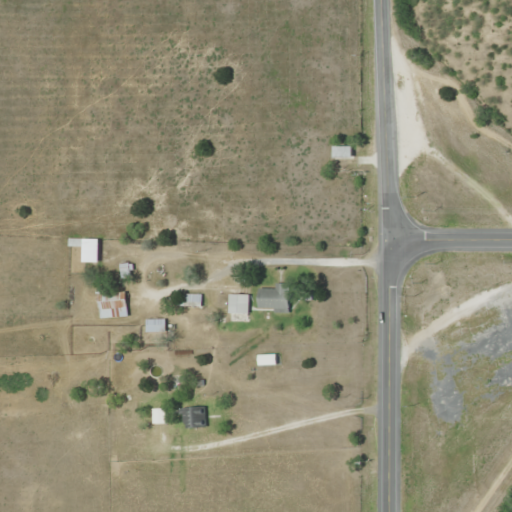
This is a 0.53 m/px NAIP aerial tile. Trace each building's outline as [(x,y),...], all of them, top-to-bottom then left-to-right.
[(333,145),(333,157),(352,157),(352,145),(333,145)] [(276,287),(258,287),(258,309),(289,309),(289,282),(276,282),(276,287)] [(99,316),(126,316),(126,286),(99,286),(99,316)] [(228,312),(248,312),(248,292),(228,292),(228,312)] [(185,305),(199,305),(199,293),(185,293),(185,305)] [(205,426),(205,406),(183,406),(183,426),(205,426)] [(165,421),(164,408),(154,408),(155,422),(165,421)]
